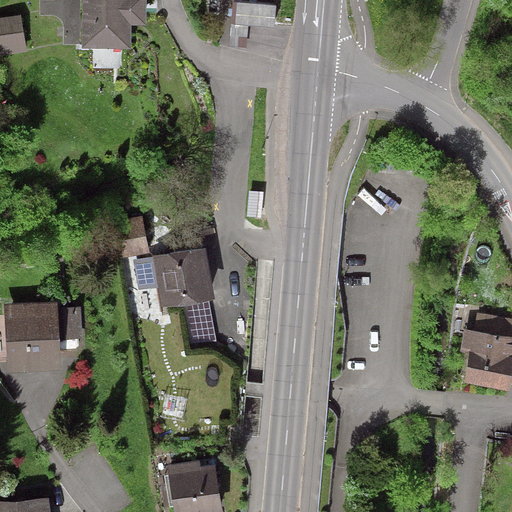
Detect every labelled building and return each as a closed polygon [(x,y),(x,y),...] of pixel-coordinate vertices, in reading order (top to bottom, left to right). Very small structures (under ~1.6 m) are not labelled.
[(82,0),(82,48),(131,49),(132,24),(147,24),(147,0),(82,0)] [(276,6),(234,3),(231,45),(246,46),(248,25),(275,26),(276,6)] [(21,15),(0,18),(0,48),(1,49),(2,55),(27,51),(21,15)] [(142,216),(117,221),(125,258),(150,252),(142,216)] [(206,247),(153,256),(158,286),(162,308),(187,304),(209,300),(215,299),(206,247)] [(139,289),(158,286),(153,256),(134,259),(139,289)] [(5,303),(7,362),(61,360),(60,340),(59,307),(58,300),(5,303)] [(216,340),(209,300),(187,304),(194,344),(216,340)] [(82,306),(59,307),(60,340),(83,339),(82,306)] [(511,318),(475,312),(472,329),(511,336),(511,318)] [(469,352),(464,383),(508,390),(511,366),(511,336),(472,329),(464,328),(461,351),(469,352)] [(222,511),(214,459),(168,466),(169,475),(174,506),(174,511),(222,511)] [(170,506),(174,506),(169,475),(165,476),(170,506)] [(51,511),(50,498),(0,502),(0,511),(51,511)]
